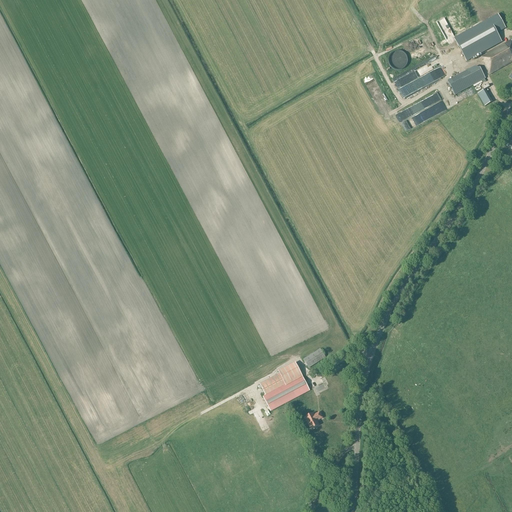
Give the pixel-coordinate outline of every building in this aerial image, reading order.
[(498,15),(455,39),(467,61),(502,42),(497,33),(506,28),(498,15)] [(511,62),(511,41),(511,40),(481,57),(484,61),(483,62),(490,75),(511,62)] [(454,95),(485,78),(478,65),(447,82),(454,95)] [(493,102),(485,90),(478,94),(486,106),(493,102)] [(309,369),(326,358),(320,350),(303,360),(309,369)] [(279,372),(279,374),(285,385),(302,376),(296,363),(279,372)] [(259,384),(265,395),(285,385),(279,374),(259,384)] [(285,385),(265,395),(263,397),(270,411),(310,390),(302,376),(285,385)] [(322,418),(319,412),(313,415),(313,413),(305,417),(311,429),(319,425),(316,420),(318,420),(322,418)]
